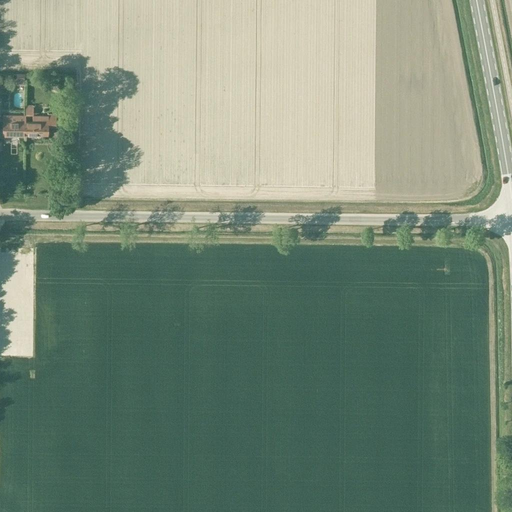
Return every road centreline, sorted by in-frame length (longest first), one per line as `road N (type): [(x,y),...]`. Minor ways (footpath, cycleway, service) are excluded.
road 1 (unclassified): [(481,220),(0,215)]
road 2 (secondary): [(511,200),(476,0)]
